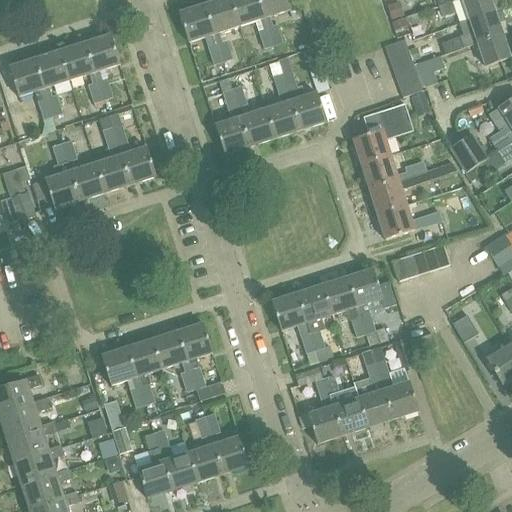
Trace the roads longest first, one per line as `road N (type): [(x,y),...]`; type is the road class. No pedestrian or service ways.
road 1 (residential): [(302,511),(140,0)]
road 2 (residential): [(387,511),(511,436)]
